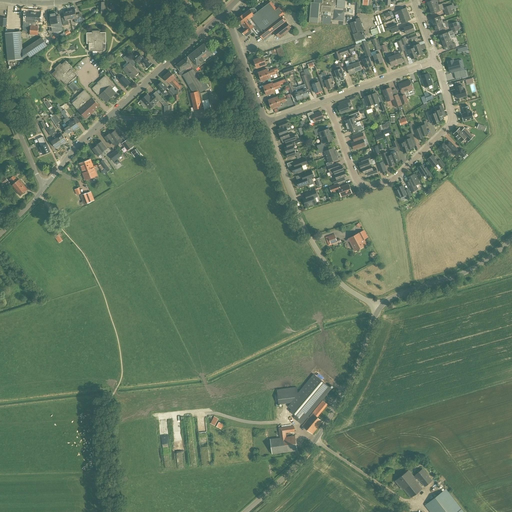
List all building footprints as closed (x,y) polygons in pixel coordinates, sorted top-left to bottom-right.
[(310,17),(309,23),(318,23),(318,22),(322,23),(322,24),(330,24),(331,19),(334,19),(333,20),(343,20),(344,11),(343,11),(343,8),(345,8),(345,1),(345,0),(340,0),(336,0),(337,1),(334,1),(334,0),(313,0),(314,2),(311,2),(310,17)] [(96,11),(96,13),(104,13),(104,2),(99,2),(98,12),(96,11)] [(442,3),(429,8),(431,14),(441,11),(444,9),(445,12),(452,9),(458,7),(457,5),(453,6),(453,5),(450,6),(450,5),(444,8),(442,3)] [(241,14),(237,17),(238,18),(245,28),(241,31),(244,35),(246,37),(255,30),(263,39),(274,31),(286,22),(281,15),(285,13),(281,8),(277,8),(272,12),(267,4),(257,11),(256,10),(254,8),(252,8),(250,9),(241,15),(241,14)] [(397,11),(394,12),(395,15),(398,14),(399,17),(408,14),(406,8),(397,11)] [(75,9),(69,10),(71,20),(74,19),(75,23),(80,21),(79,14),(76,15),(75,9)] [(64,17),(62,18),(63,25),(69,24),(68,20),(71,20),(69,10),(63,11),(64,17)] [(23,21),(23,29),(27,32),(28,31),(30,31),(30,26),(33,26),(33,21),(41,22),(41,12),(26,11),(25,21),(23,21)] [(56,13),(49,13),(51,26),(55,25),(56,32),(63,30),(60,17),(57,17),(56,13)] [(399,17),(396,18),(398,24),(401,23),(411,20),(408,14),(399,17)] [(440,16),(431,19),(434,25),(442,22),(440,16)] [(353,22),(350,23),(351,26),(350,26),(353,34),(355,42),(365,38),(362,31),(364,31),(360,17),(355,19),(356,21),(353,22)] [(286,22),(274,31),(279,38),(291,29),(286,22)] [(442,22),(434,25),(436,31),(445,28),(442,22)] [(404,28),(401,29),(402,32),(405,31),(406,34),(415,31),(412,24),(404,27),(404,28)] [(38,26),(33,26),(30,26),(30,31),(30,35),(38,35),(38,26)] [(21,31),(5,33),(7,60),(23,59),(21,31)] [(87,33),(87,43),(89,43),(89,51),(103,51),(103,43),(106,43),(106,32),(100,32),(100,31),(92,31),(92,33),(87,33)] [(451,31),(439,35),(442,41),(450,38),(454,36),(453,32),(452,32),(452,31),(451,31)] [(42,37),(23,50),(23,57),(28,54),(30,58),(48,46),(46,44),(42,37)] [(441,42),(441,43),(442,46),(443,46),(444,47),(448,45),(450,49),(456,47),(455,43),(452,44),(450,38),(442,41),(442,42),(441,42)] [(141,41),(137,45),(144,52),(148,48),(141,41)] [(366,41),(361,42),(365,52),(370,51),(366,41)] [(416,42),(412,43),(413,46),(414,47),(417,57),(418,57),(417,55),(423,53),(419,43),(417,44),(416,42)] [(188,57),(176,66),(180,71),(179,72),(181,76),(183,75),(192,92),(198,88),(200,92),(208,88),(203,79),(196,69),(214,55),(212,53),(205,43),(189,55),(188,57)] [(410,44),(406,46),(407,50),(408,50),(411,59),(416,57),(417,57),(414,47),(411,48),(410,44)] [(355,45),(347,48),(348,53),(349,53),(352,52),(352,53),(355,52),(354,51),(357,50),(355,45)] [(282,47),(276,49),(279,57),(285,55),(282,47)] [(347,48),(338,51),(341,59),(341,58),(342,58),(341,55),(348,53),(347,48)] [(376,54),(373,55),(376,64),(383,61),(380,53),(379,50),(377,50),(375,51),(376,54)] [(397,54),(394,55),(397,64),(403,62),(400,53),(399,51),(396,52),(397,54)] [(139,52),(133,58),(139,65),(142,62),(147,68),(147,67),(148,67),(150,66),(150,65),(151,64),(152,63),(150,61),(149,61),(150,60),(147,57),(145,59),(139,52)] [(364,59),(362,59),(365,68),(372,66),(369,57),(368,54),(366,55),(363,56),(364,59)] [(391,54),(388,55),(388,57),(391,66),(397,64),(394,55),(391,56),(391,54)] [(263,56),(254,59),(257,68),(266,65),(271,63),(268,55),(263,57),(263,56)] [(353,55),(350,56),(350,57),(355,72),(361,70),(358,62),(356,63),(353,55)] [(349,65),(346,66),(349,74),(351,73),(351,75),(356,73),(355,72),(350,57),(347,58),(349,65)] [(448,63),(447,63),(449,71),(450,71),(451,73),(454,73),(459,71),(461,78),(466,76),(466,75),(464,69),(461,70),(458,60),(453,62),(453,60),(448,61),(448,63)] [(56,70),(52,74),(59,82),(61,80),(66,85),(77,75),(72,70),(73,69),(66,61),(62,65),(60,63),(55,69),(56,70)] [(129,63),(123,69),(128,74),(132,78),(138,72),(129,63)] [(337,70),(334,70),(337,76),(337,78),(339,77),(340,80),(341,81),(344,80),(345,78),(344,76),(341,68),(340,65),(336,66),(337,70)] [(294,67),(283,71),(285,76),(289,74),(289,76),(293,74),(293,73),(295,72),(294,67)] [(267,69),(258,72),(260,77),(278,70),(277,68),(270,70),(271,71),(268,72),(267,69)] [(278,70),(260,77),(262,82),(271,78),(270,75),(272,74),(272,75),(276,74),(275,71),(278,70)] [(170,71),(163,77),(169,83),(170,82),(178,90),(181,87),(173,79),(175,77),(170,71)] [(321,74),(318,75),(321,82),(325,80),(326,85),(328,89),(334,87),(333,83),(334,83),(333,81),(334,81),(333,78),(332,75),(330,76),(327,77),(325,71),(321,73),(321,74)] [(421,76),(425,87),(432,84),(432,83),(433,82),(432,79),(431,80),(428,73),(421,76)] [(98,83),(92,88),(101,99),(102,98),(106,102),(116,93),(112,88),(115,86),(105,75),(97,83),(98,83)] [(302,85),(299,86),(303,98),(309,95),(307,90),(310,89),(309,85),(307,80),(305,75),(302,76),(305,84),(306,88),(304,89),(302,85)] [(118,76),(116,78),(121,84),(121,83),(125,87),(130,83),(123,76),(120,79),(118,76)] [(313,84),(312,84),(314,90),(315,93),(322,91),(319,82),(318,79),(315,81),(316,83),(313,84)] [(402,95),(399,96),(402,105),(408,103),(404,92),(413,89),(410,80),(404,82),(404,83),(399,85),(401,93),(402,95)] [(161,82),(156,86),(162,92),(161,93),(162,95),(165,95),(167,95),(168,94),(171,97),(174,94),(169,89),(165,85),(164,85),(161,82)] [(272,83),(263,86),(265,91),(280,85),(279,83),(275,84),(275,83),(273,83),(272,83)] [(291,83),(288,84),(290,90),(289,90),(291,95),(295,94),(295,95),(297,100),(303,98),(299,86),(296,87),(293,87),(291,83)] [(280,85),(265,91),(266,95),(276,92),(275,89),(277,89),(281,88),(280,85)] [(461,85),(455,87),(457,93),(455,93),(457,98),(459,98),(460,98),(463,98),(463,97),(466,96),(465,89),(462,89),(461,85)] [(391,87),(382,90),(386,102),(387,101),(388,102),(389,101),(390,100),(392,100),(395,107),(402,105),(399,96),(398,96),(398,94),(397,94),(394,95),(392,90),(391,87)] [(78,98),(72,103),(79,111),(86,118),(93,112),(93,111),(95,109),(95,110),(99,105),(92,97),(92,98),(84,90),(76,97),(78,98)] [(198,91),(190,93),(194,110),(202,108),(198,91)] [(376,92),(370,95),(374,104),(377,103),(379,107),(380,106),(382,111),(385,110),(383,102),(380,104),(379,102),(376,92)] [(147,94),(141,100),(143,102),(142,104),(142,105),(144,108),(145,108),(147,106),(150,109),(156,103),(159,100),(156,97),(155,96),(153,94),(153,93),(150,97),(147,94)] [(365,98),(361,99),(364,105),(366,110),(372,108),(370,105),(374,104),(370,95),(365,97),(365,98)] [(277,96),(268,100),(270,104),(285,99),(284,97),(280,98),(281,98),(278,99),(277,96)] [(163,99),(160,101),(164,106),(164,114),(169,113),(169,110),(169,106),(163,99)] [(285,99),(270,104),(272,109),(281,106),(282,106),(283,103),(282,103),(286,101),(285,99)] [(339,106),(338,106),(340,114),(350,110),(349,106),(352,105),(351,102),(349,99),(344,101),(345,104),(339,106)] [(208,100),(202,101),(205,111),(211,110),(208,100)] [(435,111),(439,122),(438,121),(444,119),(441,112),(444,111),(442,105),(437,107),(438,110),(435,111)] [(464,113),(461,114),(463,121),(474,119),(472,111),(470,112),(469,106),(462,107),(464,113)] [(60,107),(59,108),(73,130),(79,126),(77,123),(75,120),(74,120),(71,122),(66,113),(67,113),(64,109),(62,110),(60,107)] [(59,108),(58,108),(65,118),(63,120),(66,125),(63,127),(68,134),(73,130),(59,108)] [(313,112),(307,113),(310,121),(313,120),(314,122),(323,118),(321,111),(314,114),(313,112)] [(431,111),(426,113),(428,118),(430,117),(433,124),(439,122),(435,111),(435,112),(435,113),(432,114),(431,111)] [(346,123),(344,124),(345,126),(356,123),(355,119),(358,118),(358,116),(360,115),(359,112),(353,114),(354,117),(349,119),(345,120),(346,123)] [(53,116),(50,118),(58,129),(61,128),(57,123),(58,123),(55,118),(53,116)] [(282,128),(277,129),(279,135),(288,132),(291,131),(290,130),(292,129),(290,124),(288,125),(286,120),(280,122),(282,128)] [(425,125),(419,127),(423,137),(423,136),(428,134),(426,127),(429,126),(427,121),(424,122),(425,125)] [(356,123),(345,126),(346,129),(348,129),(349,132),(352,131),(357,129),(358,131),(364,129),(363,126),(362,127),(361,125),(357,126),(356,123)] [(411,123),(409,124),(412,133),(413,134),(414,134),(416,135),(417,139),(423,137),(419,127),(419,128),(414,130),(411,123)] [(37,124),(25,130),(26,133),(33,130),(35,134),(40,132),(37,124)] [(52,127),(50,128),(61,144),(63,143),(64,144),(65,144),(67,143),(67,142),(66,141),(67,140),(62,134),(60,132),(57,134),(54,128),(53,129),(52,127)] [(321,127),(314,130),(316,135),(319,134),(321,138),(330,134),(328,128),(323,131),(321,127)] [(51,130),(48,132),(50,135),(51,135),(54,139),(51,141),(55,148),(56,148),(57,149),(59,148),(59,147),(59,146),(61,144),(50,128),(51,130)] [(459,128),(453,134),(461,142),(467,137),(470,140),(473,137),(468,132),(465,135),(459,128)] [(111,134),(110,134),(118,144),(123,141),(121,138),(115,130),(110,134),(111,134)] [(288,132),(279,135),(281,140),(284,139),(285,143),(291,141),(293,140),(299,138),(297,134),(295,135),(294,133),(289,135),(288,132)] [(110,133),(104,137),(110,144),(113,142),(115,146),(117,144),(117,145),(118,144),(110,134),(111,134),(110,134),(110,133)] [(354,141),(351,142),(354,150),(365,146),(363,139),(365,139),(363,133),(357,135),(359,140),(354,141)] [(408,138),(405,140),(409,151),(408,149),(414,147),(414,146),(416,145),(413,134),(412,133),(407,135),(408,138)] [(321,138),(322,141),(323,144),(323,143),(330,141),(333,140),(330,134),(321,138)] [(40,138),(37,139),(39,142),(39,143),(40,143),(41,145),(40,145),(41,147),(40,147),(42,150),(43,154),(50,152),(47,144),(46,144),(43,136),(40,138)] [(128,139),(122,143),(127,151),(134,146),(128,139)] [(401,140),(399,140),(400,143),(403,153),(409,151),(405,140),(404,140),(405,141),(402,142),(401,140)] [(102,141),(96,145),(97,146),(98,145),(105,155),(107,154),(105,150),(107,148),(102,141)] [(295,150),(291,141),(285,143),(286,147),(284,147),(284,148),(283,149),(283,150),(284,152),(285,153),(286,152),(286,153),(295,150)] [(444,143),(438,148),(443,153),(443,154),(446,157),(451,152),(453,154),(457,150),(450,142),(446,145),(444,143)] [(97,145),(92,149),(98,156),(100,154),(102,157),(105,155),(98,145),(97,146),(96,145),(97,145)] [(394,147),(389,149),(391,155),(394,163),(400,161),(397,153),(395,148),(395,147),(394,147)] [(318,150),(316,151),(317,154),(324,151),(326,157),(337,153),(336,150),(335,151),(334,148),(328,150),(325,151),(323,148),(318,150)] [(117,149),(113,152),(117,159),(121,156),(117,149)] [(462,149),(458,152),(464,159),(468,155),(466,154),(467,154),(462,149)] [(295,150),(286,153),(288,158),(297,155),(298,158),(300,158),(298,152),(296,153),(295,150)] [(113,152),(109,155),(114,161),(117,159),(113,152)] [(387,152),(381,154),(385,166),(388,164),(389,166),(395,164),(391,155),(388,156),(387,152)] [(328,162),(326,163),(327,166),(333,164),(332,161),(338,159),(337,156),(338,155),(337,153),(326,157),(328,162)] [(432,155),(427,159),(433,167),(438,164),(441,168),(445,165),(440,160),(438,161),(432,155)] [(361,162),(358,163),(361,169),(362,168),(370,165),(368,161),(371,160),(369,156),(360,159),(361,162)] [(294,165),(291,167),(294,174),(298,172),(298,173),(301,171),(304,170),(302,165),(307,163),(305,158),(293,162),(294,165)] [(91,159),(79,163),(82,173),(82,174),(87,172),(90,171),(90,169),(94,167),(91,159)] [(103,160),(99,162),(101,165),(103,168),(104,168),(104,169),(107,166),(103,160)] [(338,163),(328,167),(330,172),(331,176),(334,174),(344,171),(342,165),(339,166),(338,163)] [(362,168),(364,174),(366,173),(367,176),(378,173),(376,167),(372,169),(371,165),(370,165),(362,168)] [(423,165),(417,168),(422,177),(427,174),(429,177),(432,175),(429,170),(427,171),(423,165)] [(87,172),(82,174),(85,180),(97,176),(94,167),(90,169),(90,171),(87,172)] [(297,180),(296,180),(299,187),(308,184),(309,185),(313,183),(311,177),(313,177),(311,171),(301,174),(302,178),(297,180)] [(336,178),(332,180),(334,184),(345,180),(344,177),(346,177),(344,171),(334,174),(336,178)] [(411,183),(408,185),(411,192),(415,190),(413,186),(419,183),(415,174),(408,177),(411,183)] [(2,179),(0,181),(6,188),(11,184),(3,175),(1,177),(2,179)] [(14,175),(9,179),(13,184),(11,185),(20,196),(27,189),(19,179),(18,180),(14,175)] [(338,183),(329,187),(332,193),(339,191),(341,196),(351,193),(348,184),(340,187),(338,183)] [(397,190),(394,191),(398,198),(400,197),(405,195),(407,198),(411,196),(409,191),(406,192),(402,185),(396,188),(397,190)] [(309,196),(303,198),(306,207),(315,203),(314,199),(315,198),(315,197),(317,196),(315,190),(308,192),(309,196)] [(81,195),(80,195),(83,201),(84,205),(87,203),(91,202),(90,201),(87,192),(84,194),(81,195)] [(361,231),(348,238),(355,251),(367,245),(364,239),(365,238),(367,237),(364,230),(361,231)] [(334,234),(325,237),(328,246),(337,243),(341,242),(340,238),(336,239),(334,234)] [(291,410),(290,411),(295,415),(293,417),(302,424),(323,399),(321,397),(330,387),(313,373),(298,392),(297,387),(277,389),(279,404),(276,404),(276,407),(277,407),(277,406),(279,405),(279,404),(290,403),(291,402),(291,403),(288,406),(291,410)] [(302,426),(312,434),(323,422),(317,417),(328,405),(323,400),(302,426)] [(210,423),(215,426),(218,419),(214,416),(210,423)] [(295,432),(294,426),(278,428),(280,438),(270,439),(272,454),(297,450),(295,435),(286,437),(286,433),(295,432)] [(425,486),(432,480),(428,476),(423,469),(413,477),(409,470),(396,481),(400,487),(401,486),(410,497),(421,489),(414,480),(418,477),(425,486)] [(463,511),(461,509),(446,489),(425,505),(430,511),(463,511)]
